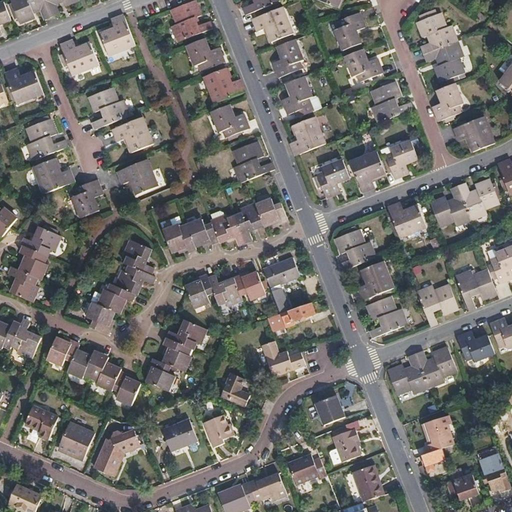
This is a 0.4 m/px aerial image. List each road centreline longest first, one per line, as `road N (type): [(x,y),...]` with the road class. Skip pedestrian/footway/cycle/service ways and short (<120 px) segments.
road 1 (residential): [(0,451),(114,501),(150,501),(247,461),(291,393),(362,363)]
road 2 (residential): [(0,299),(131,357),(167,275),(308,229)]
road 3 (residential): [(219,0),(308,229)]
road 4 (residential): [(392,0),(384,8),(444,175)]
road 5 (residential): [(362,363),(511,304)]
road 6 (residential): [(362,363),(419,511)]
road 7 (residential): [(308,229),(444,175)]
road 8 (residential): [(308,229),(362,363)]
road 9 (residential): [(36,40),(65,120),(92,151)]
